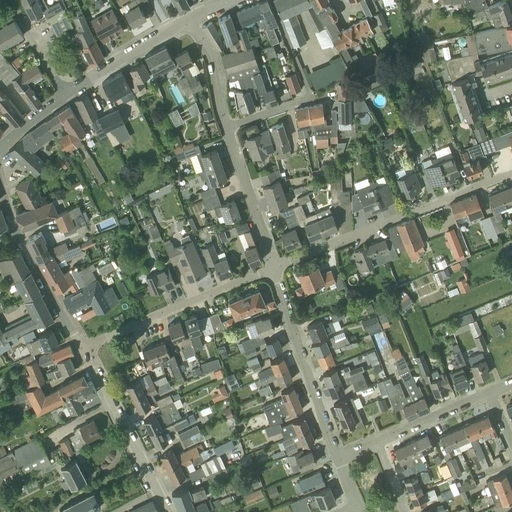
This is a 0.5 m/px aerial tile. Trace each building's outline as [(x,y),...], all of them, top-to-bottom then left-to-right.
[(46,18),(48,17),(63,10),(59,2),(46,8),(43,2),(39,4),(36,0),(33,0),(24,5),(31,17),(42,11),(46,18)] [(133,0),(127,4),(130,9),(125,12),(133,25),(146,17),(138,5),(145,0),(133,0)] [(190,7),(186,0),(172,0),(179,13),(190,7)] [(263,24),(271,46),(273,45),(277,55),(279,60),(281,65),(286,63),(285,58),(279,45),(282,44),(279,36),(277,37),(272,26),(277,24),(267,0),(266,0),(259,4),(266,22),(263,23),(263,24)] [(309,0),(273,0),(280,16),(301,7),(302,9),(303,9),(311,25),(312,24),(322,48),(333,42),(312,2),(311,3),(309,0)] [(350,43),(351,42),(367,34),(373,31),(368,22),(372,20),(370,16),(372,15),(365,0),(358,0),(359,2),(359,3),(366,18),(339,31),(333,19),(335,17),(336,15),(334,10),(331,9),(330,9),(326,2),(329,0),(328,0),(310,0),(312,2),(333,42),(345,64),(352,60),(345,45),(348,44),(350,43)] [(468,15),(475,12),(488,7),(487,6),(484,0),(464,0),(465,3),(468,15)] [(488,7),(475,12),(477,18),(485,15),(486,19),(491,17),(495,25),(502,23),(503,27),(511,25),(511,18),(505,0),(503,0),(487,6),(488,7)] [(266,22),(259,4),(238,15),(241,25),(256,19),(259,26),(263,24),(263,23),(266,22)] [(0,48),(6,45),(23,35),(14,20),(6,25),(5,23),(13,18),(8,9),(0,14),(0,48)] [(63,10),(48,17),(50,23),(66,15),(64,9),(63,10)] [(87,23),(82,13),(81,10),(76,12),(78,15),(73,17),(74,17),(72,18),(78,32),(76,34),(82,47),(94,40),(87,23)] [(112,10),(92,21),(103,42),(113,37),(111,34),(122,28),(112,10)] [(380,13),(374,16),(378,25),(385,22),(380,13)] [(66,15),(50,23),(57,35),(73,27),(66,15)] [(219,51),(221,57),(242,51),(230,15),(218,19),(228,42),(230,51),(224,53),(222,48),(223,48),(211,22),(201,26),(213,42),(219,51)] [(283,21),(293,48),(306,43),(298,23),(293,25),(290,19),(283,21)] [(389,29),(385,23),(379,26),(383,32),(389,29)] [(511,25),(503,27),(473,34),(477,53),(486,51),(487,53),(511,48),(511,47),(511,25)] [(257,38),(248,41),(244,29),(236,31),(243,49),(259,44),(257,38)] [(429,33),(425,34),(424,30),(412,32),(413,36),(409,37),(410,46),(430,42),(429,33)] [(467,46),(469,55),(477,53),(473,34),(465,35),(467,46)] [(91,65),(104,59),(94,40),(82,47),(91,65)] [(406,41),(399,42),(401,50),(408,48),(408,46),(406,41)] [(430,42),(410,46),(408,46),(408,48),(409,55),(422,53),(426,63),(436,61),(432,42),(430,42)] [(152,70),(151,71),(155,80),(159,78),(155,69),(173,60),(165,45),(145,56),(152,70)] [(467,46),(460,47),(462,56),(469,55),(467,46)] [(227,72),(230,80),(238,78),(241,77),(249,74),(260,71),(252,47),(242,51),(221,57),(227,72)] [(511,48),(479,60),(477,53),(469,55),(462,56),(444,60),(464,119),(480,114),(467,77),(478,73),(477,72),(482,71),(485,79),(511,69),(511,48)] [(175,56),(185,76),(193,91),(193,92),(203,87),(199,79),(197,80),(194,74),(192,75),(187,65),(193,62),(187,50),(175,56)] [(395,58),(393,55),(393,54),(392,51),(382,53),(376,54),(379,60),(383,59),(395,58)] [(19,73),(6,58),(0,52),(0,76),(7,84),(12,80),(12,79),(19,73)] [(379,60),(376,54),(375,52),(366,56),(370,64),(379,60)] [(18,57),(11,61),(16,67),(22,63),(18,57)] [(382,71),(354,83),(360,94),(384,83),(404,74),(397,57),(389,59),(391,63),(389,70),(384,72),(382,71)] [(411,60),(405,62),(408,70),(414,68),(411,60)] [(42,74),(36,63),(20,73),(19,73),(12,79),(12,80),(33,109),(41,103),(25,81),(30,78),(32,80),(42,74)] [(151,71),(148,73),(143,63),(130,69),(134,77),(128,80),(134,91),(144,86),(141,79),(145,77),(149,84),(155,81),(155,80),(151,71)] [(266,89),(260,71),(249,74),(253,88),(257,87),(259,92),(262,91),(267,104),(277,101),(272,87),(266,89)] [(131,89),(121,72),(102,83),(111,99),(131,89)] [(301,89),(295,72),(285,76),(291,92),(301,89)] [(238,78),(242,90),(233,90),(237,109),(239,107),(241,113),(255,109),(252,99),(257,98),(253,88),(249,74),(241,77),(238,78)] [(186,95),(193,91),(185,76),(178,80),(186,95)] [(351,83),(354,83),(350,76),(331,84),(332,86),(336,84),(338,84),(338,98),(351,98),(351,83)] [(24,118),(7,97),(0,91),(0,105),(7,114),(5,115),(15,126),(24,118)] [(109,139),(105,132),(99,118),(87,94),(76,100),(87,122),(90,120),(102,142),(109,139)] [(365,99),(363,95),(351,98),(350,98),(351,111),(370,110),(365,101),(365,99)] [(351,111),(350,98),(351,98),(338,98),(338,120),(337,120),(337,127),(339,127),(340,129),(349,128),(351,127),(350,121),(351,121),(351,111)] [(326,124),(326,119),(323,119),(322,104),(309,106),(311,122),(313,122),(314,127),(316,138),(328,138),(327,135),(326,124)] [(86,135),(69,105),(57,112),(63,121),(71,133),(78,146),(83,144),(80,140),(80,139),(87,150),(95,145),(88,134),(86,135)] [(311,122),(309,106),(296,109),(298,125),(299,130),(303,130),(314,127),(313,122),(311,122)] [(184,121),(177,108),(169,112),(176,125),(184,121)] [(125,134),(121,124),(124,122),(118,109),(99,118),(105,132),(109,139),(110,141),(125,134)] [(337,127),(337,120),(336,110),(332,110),(332,123),(326,124),(327,135),(337,135),(337,127)] [(46,120),(54,135),(66,154),(68,159),(74,155),(72,150),(78,146),(71,133),(63,137),(60,132),(63,130),(59,123),(63,121),(57,112),(46,120)] [(420,117),(414,120),(417,129),(423,127),(420,117)] [(9,150),(9,151),(18,159),(18,160),(34,174),(45,164),(33,152),(42,144),(54,135),(46,120),(30,131),(25,135),(9,150)] [(272,142),(274,150),(277,159),(291,156),(290,151),(287,138),(282,123),(272,127),(268,128),(269,130),(272,142)] [(478,143),(479,142),(487,139),(482,126),(473,130),(478,143)] [(511,129),(500,134),(493,137),(487,139),(479,142),(483,153),(485,153),(510,144),(511,148),(511,129)] [(268,153),(274,150),(272,142),(269,130),(261,132),(261,135),(247,140),(248,140),(250,147),(249,148),(253,158),(268,153)] [(379,141),(386,137),(382,131),(378,133),(377,136),(379,141)] [(478,143),(477,143),(475,137),(472,138),(472,142),(473,145),(465,148),(465,149),(459,151),(468,176),(483,171),(481,164),(488,161),(485,153),(483,153),(479,142),(478,143)] [(391,138),(382,141),(385,149),(394,145),(391,138)] [(196,154),(202,171),(208,168),(221,164),(217,150),(202,155),(201,152),(198,144),(175,152),(178,160),(196,154)] [(448,184),(456,181),(454,175),(460,173),(451,152),(448,146),(434,151),(437,158),(448,184)] [(54,158),(64,169),(70,163),(61,153),(54,158)] [(448,184),(437,158),(431,160),(433,164),(424,168),(431,186),(439,183),(441,187),(448,184)] [(221,164),(208,168),(213,183),(227,178),(221,164)] [(279,169),(272,171),(261,175),(264,185),(262,186),(267,198),(284,192),(280,182),(279,178),(281,178),(279,169)] [(421,190),(414,172),(397,178),(401,190),(404,189),(409,200),(415,197),(413,193),(421,190)] [(43,200),(31,179),(15,188),(28,210),(15,215),(22,229),(38,223),(32,208),(32,207),(43,200)] [(340,188),(339,188),(339,181),(330,182),(332,205),(341,204),(340,191),(340,188)] [(395,200),(388,182),(378,186),(377,182),(371,184),(382,210),(388,208),(386,204),(395,200)] [(382,210),(371,184),(357,190),(365,210),(370,208),(373,214),(382,210)] [(200,192),(203,200),(217,194),(215,186),(200,192)] [(511,187),(511,186),(507,187),(507,186),(501,188),(502,189),(500,190),(506,205),(511,203),(511,187)] [(127,188),(120,192),(123,197),(130,193),(127,188)] [(349,190),(340,191),(341,204),(350,203),(349,190)] [(506,205),(500,190),(498,191),(497,190),(492,192),(492,193),(488,195),(491,203),(490,204),(494,214),(490,216),(491,216),(497,233),(505,230),(502,223),(503,223),(501,218),(503,218),(499,208),(506,205)] [(271,210),(288,204),(284,192),(267,198),(271,210)] [(297,198),(299,204),(301,203),(311,200),(308,193),(297,198)] [(221,205),(217,194),(203,200),(207,210),(214,207),(217,217),(223,214),(225,220),(239,215),(234,200),(221,205)] [(450,204),(459,227),(463,226),(459,216),(467,212),(470,219),(483,214),(475,194),(450,204)] [(51,200),(32,208),(38,223),(55,216),(61,230),(62,230),(73,225),(70,217),(79,213),(76,206),(57,214),(51,200)] [(295,214),(300,227),(304,225),(310,239),(324,233),(316,212),(310,215),(306,216),(301,203),(299,204),(292,207),(293,208),(295,214)] [(329,207),(321,210),(316,212),(324,233),(337,228),(329,207)] [(285,218),(290,230),(282,233),(288,248),(301,243),(295,229),(300,227),(295,214),(293,208),(280,213),(282,219),(285,218)] [(79,213),(70,217),(73,225),(62,230),(64,236),(76,231),(75,228),(84,224),(79,213)] [(498,235),(497,233),(491,216),(480,220),(488,239),(498,235)] [(424,250),(412,219),(387,229),(394,247),(399,245),(402,252),(406,250),(411,261),(411,262),(412,262),(420,258),(418,252),(423,251),(424,250)] [(250,265),(262,260),(247,222),(235,227),(238,235),(244,233),(249,247),(244,249),(250,265)] [(156,225),(150,228),(156,242),(162,239),(156,225)] [(221,242),(228,240),(224,231),(218,234),(221,242)] [(27,239),(34,253),(46,247),(45,246),(46,245),(41,232),(27,239)] [(181,238),(181,245),(174,248),(170,238),(163,241),(173,264),(178,262),(187,281),(205,273),(189,235),(181,238)] [(385,239),(384,239),(355,250),(359,260),(356,261),(359,270),(373,265),(370,256),(380,252),(384,262),(392,258),(385,239)] [(91,240),(80,245),(69,249),(60,252),(53,255),(39,262),(49,280),(62,273),(57,263),(83,253),(82,250),(93,245),(91,240)] [(46,247),(34,253),(39,262),(53,255),(60,252),(69,249),(66,243),(52,248),(52,249),(48,251),(46,247),(47,246),(46,245),(45,246),(46,247)] [(208,266),(214,264),(219,277),(232,272),(226,257),(219,260),(213,244),(201,249),(208,266)] [(19,252),(0,260),(0,268),(3,275),(10,272),(25,300),(40,292),(19,252)] [(462,268),(460,263),(453,266),(455,271),(462,268)] [(86,286),(74,293),(64,298),(71,311),(91,300),(97,312),(117,302),(110,288),(102,292),(91,271),(95,269),(93,264),(78,271),(86,286)] [(320,274),(318,270),(319,269),(319,268),(319,267),(319,266),(318,265),(317,264),(316,264),(315,264),(315,265),(314,265),(313,266),(313,267),(299,273),(304,285),(295,289),(299,297),(308,293),(307,289),(323,282),(325,286),(329,284),(334,282),(336,287),(337,289),(344,286),(339,273),(333,276),(331,270),(320,274)] [(149,284),(147,285),(151,294),(165,288),(166,290),(176,286),(168,267),(146,276),(149,284)] [(74,293),(86,286),(78,271),(76,268),(63,274),(62,273),(49,280),(56,292),(69,284),(74,293)] [(447,268),(439,271),(443,279),(450,276),(447,268)] [(470,289),(465,278),(456,281),(461,292),(470,289)] [(64,297),(73,292),(70,286),(61,291),(64,297)] [(277,306),(274,301),(265,304),(259,290),(244,296),(250,311),(261,307),(264,312),(277,306)] [(37,324),(38,326),(53,319),(40,293),(25,301),(32,315),(4,329),(0,321),(0,344),(16,335),(37,324)] [(402,312),(405,310),(414,302),(407,293),(397,302),(402,307),(400,309),(402,312)] [(217,313),(209,316),(214,332),(228,327),(240,322),(238,316),(250,311),(244,296),(229,302),(235,317),(225,321),(221,323),(217,313)] [(15,303),(9,306),(4,308),(7,313),(17,307),(15,303)] [(342,310),(330,315),(333,322),(345,317),(342,310)] [(388,320),(385,312),(379,315),(382,322),(388,320)] [(456,319),(459,327),(468,323),(474,321),(471,313),(456,319)] [(188,329),(195,350),(203,347),(197,332),(201,331),(204,330),(205,335),(214,332),(209,316),(209,319),(198,322),(196,315),(184,319),(188,329)] [(242,344),(239,345),(241,352),(245,351),(254,347),(257,346),(263,343),(260,335),(274,329),(269,316),(262,319),(261,318),(248,323),(248,324),(246,324),(252,338),(242,342),(242,344)] [(380,324),(377,316),(366,321),(369,328),(380,324)] [(325,319),(321,321),(321,320),(307,326),(313,339),(327,334),(335,330),(332,321),(327,323),(325,319)] [(474,321),(468,323),(470,327),(474,337),(479,349),(486,346),(476,320),(474,321)] [(195,352),(195,350),(188,329),(184,330),(180,321),(168,326),(174,341),(181,338),(184,347),(183,348),(186,356),(195,352)] [(369,328),(371,334),(382,330),(380,324),(369,328)] [(496,335),(503,332),(499,324),(492,327),(496,335)] [(30,341),(36,354),(59,343),(52,330),(39,336),(39,337),(36,338),(33,330),(22,335),(25,343),(30,341)] [(16,335),(0,344),(0,351),(12,346),(11,345),(19,340),(16,335)] [(332,336),(324,339),(313,344),(317,355),(329,350),(339,347),(349,342),(346,336),(335,341),(332,336)] [(263,351),(265,356),(282,349),(277,337),(265,342),(268,349),(263,351)] [(353,341),(349,342),(339,347),(340,350),(346,348),(346,349),(358,344),(357,340),(353,342),(353,341)] [(163,367),(167,365),(173,363),(165,342),(154,345),(163,367)] [(70,345),(68,346),(42,356),(46,364),(47,365),(57,361),(69,356),(74,354),(70,345)] [(149,369),(155,367),(161,364),(162,367),(163,367),(154,345),(142,350),(149,369)] [(257,353),(254,347),(245,351),(248,357),(257,353)] [(374,349),(366,353),(371,366),(380,363),(374,349)] [(334,361),(329,350),(317,355),(322,366),(334,361)] [(452,360),(456,370),(450,372),(456,387),(469,382),(463,368),(467,367),(465,363),(462,354),(461,353),(460,350),(454,353),(456,359),(452,360)] [(466,353),(462,354),(465,363),(469,361),(476,379),(489,374),(486,367),(488,366),(482,352),(468,357),(466,353)] [(26,363),(36,359),(33,354),(20,360),(21,363),(17,364),(23,379),(31,376),(26,363)] [(426,366),(427,365),(424,359),(422,354),(415,357),(421,374),(428,371),(426,366)] [(408,391),(410,394),(419,413),(430,408),(424,396),(423,396),(418,386),(416,386),(409,371),(410,371),(406,363),(402,355),(394,359),(395,362),(397,368),(400,375),(405,386),(408,391)] [(46,364),(42,356),(36,359),(26,363),(31,376),(23,379),(27,389),(38,383),(44,381),(39,368),(47,365),(46,364)] [(75,368),(69,356),(57,361),(60,367),(46,373),(49,378),(56,375),(57,377),(75,368)] [(250,366),(251,366),(259,362),(257,357),(247,361),(250,366)] [(275,373),(288,368),(283,357),(270,362),(273,368),(263,372),(264,373),(258,375),(260,379),(275,373)] [(174,365),(177,374),(188,371),(186,362),(174,365)] [(262,368),(259,362),(251,366),(253,372),(262,368)] [(202,367),(204,373),(212,370),(210,364),(202,367)] [(373,369),(376,374),(382,369),(379,365),(373,369)] [(292,379),(288,368),(275,373),(260,379),(262,384),(277,377),(280,384),(292,379)] [(323,374),(327,385),(349,376),(361,371),(360,368),(348,372),(347,370),(338,374),(335,369),(323,374)] [(430,381),(429,381),(435,395),(452,389),(445,372),(439,374),(437,371),(432,373),(432,372),(427,374),(430,381)] [(56,387),(57,389),(61,396),(62,395),(87,382),(83,374),(56,387)] [(149,374),(144,376),(138,380),(127,385),(133,398),(155,387),(153,383),(149,374)] [(342,386),(352,382),(349,376),(327,385),(332,396),(344,391),(342,386)] [(360,378),(352,382),(355,391),(367,386),(364,377),(362,378),(361,378),(360,378)] [(389,397),(396,394),(390,377),(382,380),(386,389),(388,395),(389,397)] [(80,400),(97,392),(91,380),(87,382),(62,395),(65,399),(64,400),(63,400),(66,406),(63,408),(67,416),(70,414),(71,414),(84,407),(80,400)] [(377,383),(380,391),(386,389),(382,380),(377,383)] [(237,381),(227,385),(230,392),(240,387),(237,381)] [(38,383),(27,389),(15,395),(11,397),(14,404),(29,396),(42,390),(38,383)] [(269,384),(259,388),(262,395),(272,391),(269,384)] [(217,396),(226,392),(224,385),(215,388),(217,396)] [(150,404),(156,401),(153,395),(158,392),(155,387),(133,398),(139,411),(151,406),(150,404)] [(283,397),(276,400),(262,406),(264,412),(298,397),(294,387),(281,392),(283,397)] [(44,395),(50,407),(63,400),(64,400),(65,399),(62,395),(61,396),(57,389),(44,395)] [(50,407),(44,395),(42,390),(29,396),(38,413),(50,407)] [(158,400),(161,406),(164,405),(173,401),(170,394),(158,400)] [(419,413),(410,394),(399,400),(402,407),(408,418),(419,413)] [(264,412),(270,426),(280,422),(282,421),(280,417),(289,413),(290,414),(303,409),(298,397),(264,412)] [(350,411),(357,408),(354,402),(352,397),(346,399),(345,399),(334,404),(339,416),(350,411)] [(378,401),(380,407),(386,404),(384,399),(378,401)] [(177,409),(173,401),(164,405),(161,406),(161,407),(160,408),(163,415),(161,416),(160,414),(156,417),(155,415),(144,420),(150,433),(173,422),(182,418),(177,409)] [(230,408),(225,411),(228,418),(234,415),(230,408)] [(357,408),(350,411),(339,416),(344,428),(355,423),(357,428),(364,425),(357,408)] [(497,435),(488,415),(475,420),(481,433),(484,440),(491,437),(492,438),(497,435)] [(182,418),(173,422),(150,433),(157,446),(168,441),(164,433),(173,428),(174,430),(176,429),(176,430),(189,424),(185,416),(182,418)] [(280,422),(270,426),(265,428),(268,437),(281,431),(284,439),(285,439),(309,428),(304,417),(292,422),(281,427),(280,422)] [(0,485),(40,467),(49,463),(66,454),(89,444),(87,440),(100,433),(93,420),(74,430),(76,435),(74,436),(78,444),(73,447),(68,437),(60,441),(62,445),(46,453),(38,437),(12,451),(7,453),(0,456),(0,485)] [(245,426),(243,420),(236,423),(238,429),(245,426)] [(469,438),(472,446),(476,453),(479,459),(483,469),(489,467),(484,456),(475,436),(481,433),(475,420),(463,425),(469,438)] [(457,444),(469,438),(463,425),(451,431),(457,444)] [(181,440),(191,435),(195,434),(192,427),(188,429),(178,434),(181,440)] [(294,453),(298,451),(297,448),(303,445),(314,440),(309,428),(285,439),(289,448),(294,453)] [(439,436),(448,457),(453,454),(450,447),(457,444),(451,431),(439,436)] [(416,439),(422,452),(434,447),(427,434),(416,439)] [(195,442),(191,435),(181,440),(185,447),(195,442)] [(217,455),(235,446),(231,438),(213,447),(217,455)] [(416,439),(405,444),(411,457),(417,471),(422,469),(419,463),(420,463),(416,455),(422,452),(416,439)] [(0,456),(7,453),(5,450),(11,447),(9,444),(4,446),(3,444),(0,445),(0,456)] [(161,455),(167,468),(190,457),(199,453),(205,450),(202,444),(196,446),(176,456),(172,450),(161,455)] [(417,471),(411,457),(405,444),(394,449),(400,463),(406,460),(409,468),(405,470),(403,471),(405,476),(417,471)] [(471,455),(476,453),(472,446),(468,448),(471,455)] [(298,451),(294,453),(277,460),(279,465),(292,460),(296,471),(316,462),(316,461),(317,461),(315,456),(314,457),(311,450),(300,455),(299,451),(298,451)] [(181,468),(192,462),(193,465),(203,460),(199,453),(190,457),(167,468),(174,481),(185,476),(181,468)] [(68,455),(58,460),(67,479),(61,482),(65,488),(70,486),(71,486),(86,478),(75,458),(71,461),(68,455)] [(206,475),(225,467),(219,455),(201,464),(202,466),(195,469),(188,473),(192,480),(206,475)] [(251,455),(242,458),(245,465),(253,462),(251,455)] [(506,457),(496,461),(494,462),(497,467),(508,463),(506,457)] [(462,474),(455,458),(447,462),(454,478),(462,474)] [(43,473),(52,468),(49,463),(40,467),(43,473)] [(403,471),(405,470),(402,463),(395,466),(397,473),(403,471)] [(226,467),(225,467),(206,475),(209,483),(229,475),(226,467)] [(299,480),(303,492),(325,483),(320,471),(299,480)] [(430,480),(427,472),(404,480),(409,494),(421,489),(419,485),(430,480)] [(486,481),(491,494),(510,487),(506,474),(486,481)] [(249,479),(252,486),(260,483),(257,476),(249,479)] [(459,486),(461,492),(476,487),(474,481),(459,486)] [(189,491),(188,487),(172,493),(178,508),(192,502),(191,500),(206,494),(204,486),(189,491)] [(279,494),(276,486),(267,490),(270,498),(279,494)] [(293,511),(308,511),(311,511),(312,511),(311,509),(320,506),(320,507),(335,501),(329,486),(290,502),(293,511)] [(511,490),(510,487),(491,494),(496,506),(511,500),(511,490)] [(260,489),(244,496),(247,502),(263,495),(260,489)] [(423,494),(421,489),(409,494),(414,506),(437,498),(434,490),(423,494)] [(443,500),(453,496),(451,490),(440,494),(443,500)] [(62,508),(61,510),(60,509),(59,510),(60,511),(59,511),(90,511),(94,510),(94,511),(95,511),(95,510),(100,507),(93,492),(87,495),(86,494),(85,494),(86,496),(80,499),(79,498),(78,498),(79,499),(72,503),(71,502),(71,503),(65,506),(64,505),(64,506),(64,507),(62,508)] [(205,511),(208,511),(221,505),(219,499),(211,502),(210,500),(206,502),(194,507),(192,502),(178,508),(176,509),(177,511),(205,511)] [(128,511),(159,511),(153,501),(144,505),(144,504),(128,511)]
